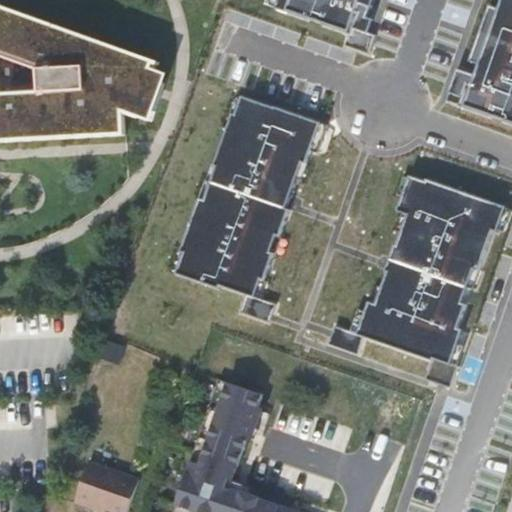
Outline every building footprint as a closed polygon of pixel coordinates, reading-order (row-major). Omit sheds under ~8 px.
[(345,43),(363,48),(379,0),(267,0),(265,5),(348,35),(345,43)] [(511,0),(503,0),(501,9),(500,8),(480,64),(481,64),(474,84),(470,83),(465,97),(452,92),(449,100),(465,106),(464,107),(495,117),(495,115),(509,120),(508,122),(511,123),(511,0)] [(501,9),(503,0),(493,0),(470,67),(462,64),(452,92),(465,97),(470,83),(474,84),(481,64),(480,64),(500,8),(501,9)] [(0,143),(127,136),(126,113),(138,117),(157,62),(0,4),(0,143)] [(206,204),(201,202),(183,256),(185,257),(178,279),(221,294),(222,290),(247,299),(241,317),(271,327),(279,304),(259,297),(265,279),(269,280),(278,253),(276,253),(281,236),(284,237),(293,209),(290,208),(302,167),(305,168),(309,156),(317,158),(326,130),(274,112),(274,114),(241,102),(230,133),(227,132),(214,170),(217,171),(206,204)] [(430,381),(456,390),(464,368),(457,365),(469,331),(464,329),(473,306),(468,304),(480,271),(484,273),(499,233),(503,234),(511,207),(432,179),(431,182),(414,176),(403,212),(413,215),(403,246),(401,246),(392,272),(394,272),(383,306),(375,303),(364,335),(340,327),(333,347),(363,358),(369,340),(437,363),(430,381)] [(100,358),(120,366),(127,347),(107,340),(100,358)] [(298,511),(240,492),(241,490),(226,485),(225,487),(219,485),(226,463),(239,468),(252,431),(253,432),(258,417),(256,416),(264,395),(221,380),(176,511),(298,511)] [(492,511),(511,449),(511,427),(502,424),(475,511),(492,511)] [(169,458),(180,461),(183,450),(172,446),(169,458)] [(126,511),(137,482),(87,464),(72,504),(89,510),(90,507),(102,511),(105,511),(126,511)]
